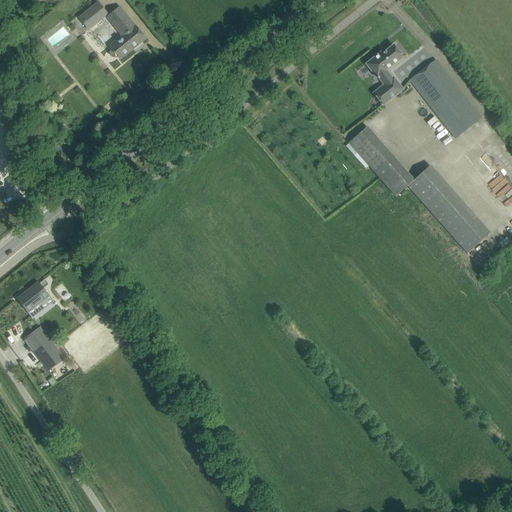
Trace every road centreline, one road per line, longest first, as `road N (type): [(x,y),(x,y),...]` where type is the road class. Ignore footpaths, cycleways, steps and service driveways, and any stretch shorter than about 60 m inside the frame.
road 1 (secondary): [(50,216),(322,0)]
road 2 (unclassified): [(50,216),(0,28)]
road 3 (unclassified): [(101,511),(0,355)]
